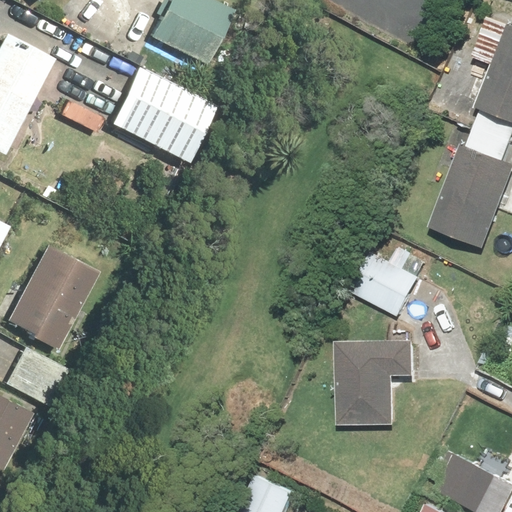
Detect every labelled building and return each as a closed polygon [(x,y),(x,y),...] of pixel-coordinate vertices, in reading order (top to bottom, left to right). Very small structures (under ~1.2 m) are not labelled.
[(228,9),(209,0),(163,0),(145,37),(199,65),(228,9)] [(511,29),(510,28),(478,112),(511,124),(511,29)] [(0,152),(49,61),(0,35),(0,152)] [(201,103),(136,71),(108,127),(173,159),(201,103)] [(82,108),(64,99),(55,116),(90,134),(102,112),(85,103),(82,108)] [(511,182),(511,167),(462,149),(432,231),(486,251),(511,182)] [(385,238),(354,296),(400,321),(432,264),(385,238)] [(92,274),(39,248),(1,323),(54,349),(92,274)] [(417,345),(336,345),(336,425),(395,425),(395,379),(417,379),(417,345)] [(22,349),(2,386),(44,409),(64,372),(22,349)] [(0,464),(26,413),(0,400),(0,464)] [(504,511),(511,498),(511,483),(446,449),(431,478),(445,485),(440,495),(471,511),(504,511)] [(289,511),(299,495),(261,475),(240,511),(289,511)]
